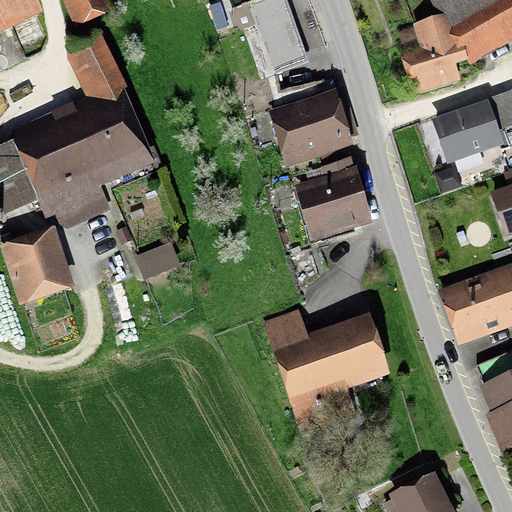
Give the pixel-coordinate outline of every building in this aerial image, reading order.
[(0,0),(0,17),(35,1),(34,0),(0,0)] [(75,0),(83,18),(114,5),(112,0),(75,0)] [(435,0),(447,20),(467,55),(511,30),(511,5),(509,0),(435,0)] [(454,75),(450,62),(464,58),(467,55),(447,20),(419,29),(425,49),(407,55),(416,87),(454,75)] [(246,23),(222,33),(229,50),(252,40),(246,23)] [(99,36),(72,49),(95,98),(122,84),(99,36)] [(91,178),(137,157),(115,103),(15,145),(46,216),(55,212),(60,222),(103,203),(91,178)] [(344,140),(332,103),(273,121),(285,158),(344,140)] [(486,107),(436,125),(449,161),(499,144),(486,107)] [(344,148),(322,154),(325,167),(348,160),(344,148)] [(300,190),(313,238),(366,223),(348,160),(325,167),(329,182),(300,190)] [(511,191),(494,198),(507,234),(511,232),(511,191)] [(14,252),(28,295),(62,284),(48,240),(14,252)] [(175,265),(168,248),(140,260),(146,276),(175,265)] [(511,277),(449,300),(461,335),(511,315),(511,277)] [(264,325),(301,433),(354,415),(342,379),(379,367),(367,330),(310,349),(297,312),(264,325)] [(511,352),(476,368),(497,416),(492,418),(504,446),(511,442),(511,352)] [(446,511),(432,482),(396,499),(401,511),(446,511)]
